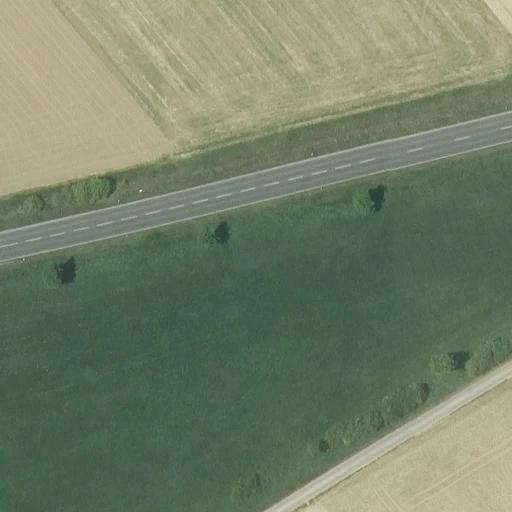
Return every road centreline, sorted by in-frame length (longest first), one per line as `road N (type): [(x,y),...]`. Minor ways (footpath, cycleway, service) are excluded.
road 1 (secondary): [(511,121),(0,242)]
road 2 (track): [(274,511),(511,367)]
